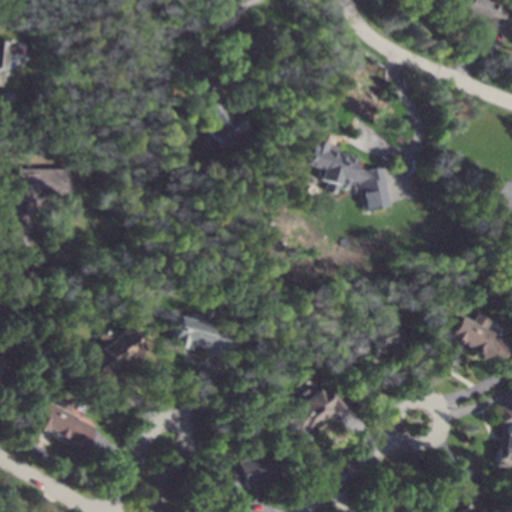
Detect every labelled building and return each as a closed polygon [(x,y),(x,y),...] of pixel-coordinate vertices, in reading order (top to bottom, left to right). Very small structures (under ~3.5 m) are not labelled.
[(511,20),(511,12),(488,0),(448,0),(446,5),(504,36),(511,20)] [(0,75),(2,53),(8,53),(9,41),(0,40),(0,75)] [(183,90),(207,123),(202,126),(217,148),(242,130),(202,76),(183,90)] [(385,205),(378,166),(362,169),(350,166),(352,156),(334,152),(332,144),(307,139),(301,164),(317,168),(315,179),(322,180),(320,189),(333,191),(334,187),(344,189),(346,180),(354,182),(359,210),(385,205)] [(5,184),(5,242),(29,242),(29,193),(70,193),(70,169),(13,168),(13,184),(5,184)] [(198,316),(197,322),(227,330),(225,337),(228,338),(224,356),(217,354),(216,357),(201,353),(202,349),(189,346),(188,349),(180,347),(180,349),(166,345),(170,331),(167,330),(171,313),(187,318),(188,313),(198,316)] [(485,321),(480,331),(505,345),(492,367),(476,358),(477,356),(456,343),(455,346),(441,338),(445,331),(443,330),(450,318),(453,319),(454,316),(466,323),(471,313),(485,321)] [(400,329),(394,331),(399,346),(371,357),(369,350),(362,353),(363,356),(345,362),(338,343),(362,334),(361,331),(368,328),(366,321),(377,317),(378,321),(395,315),(400,329)] [(141,348),(131,355),(132,357),(123,364),(122,363),(112,370),(113,372),(111,374),(113,376),(97,387),(85,371),(91,367),(85,359),(102,346),(95,337),(107,328),(113,336),(115,334),(114,333),(124,326),(141,348)] [(344,403),(329,415),(326,411),(316,419),(319,422),(311,428),(312,430),(293,445),(284,434),(289,430),(277,415),(311,387),(314,391),(326,381),(344,403)] [(70,403),(65,414),(92,428),(81,450),(63,441),(65,439),(61,437),(60,439),(49,433),(50,432),(42,428),(40,431),(28,424),(32,416),(30,416),(37,402),(40,403),(41,401),(52,406),(57,396),(70,403)] [(511,409),(511,462),(503,461),(502,467),(489,465),(492,447),(494,447),(497,426),(490,425),(493,407),(511,409)] [(273,463),(266,466),(269,478),(234,488),(235,492),(217,498),(211,477),(227,472),(225,466),(233,464),(232,462),(241,460),(240,454),(250,451),(251,453),(268,448),(273,463)] [(462,478),(460,479),(477,506),(467,511),(420,511),(419,510),(434,500),(436,503),(447,495),(442,488),(449,483),(447,482),(459,474),(462,478)]
